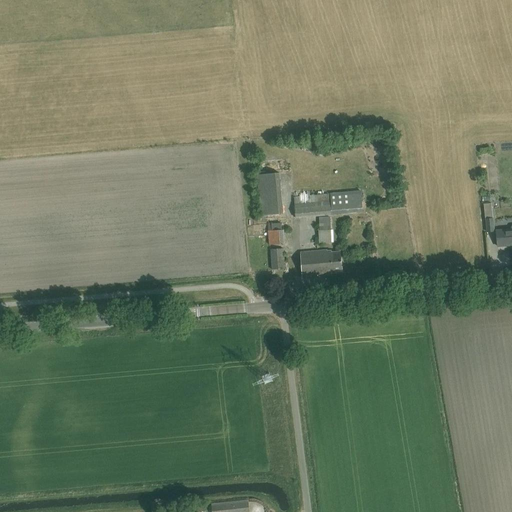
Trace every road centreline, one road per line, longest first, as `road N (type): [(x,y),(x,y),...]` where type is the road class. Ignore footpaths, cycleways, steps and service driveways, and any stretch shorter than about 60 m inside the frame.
road 1 (tertiary): [(0,328),(282,304)]
road 2 (tertiary): [(282,304),(511,284)]
road 3 (unclassified): [(308,511),(282,304)]
